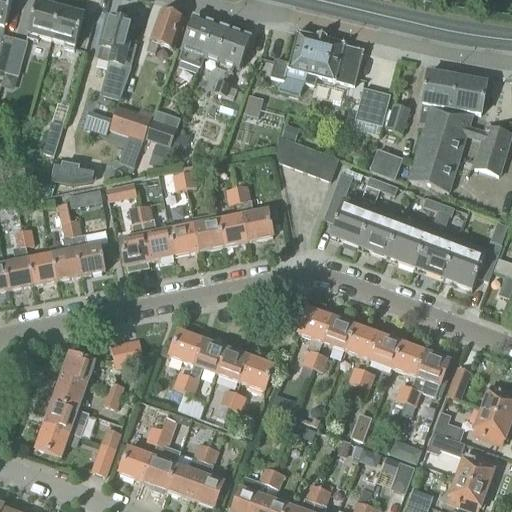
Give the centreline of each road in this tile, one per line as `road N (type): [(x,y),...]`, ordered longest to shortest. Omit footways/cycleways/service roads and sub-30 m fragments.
road 1 (residential): [(511,350),(308,280),(0,339)]
road 2 (residential): [(382,16),(511,43)]
road 3 (residential): [(115,511),(0,469)]
road 4 (residential): [(391,41),(511,64)]
